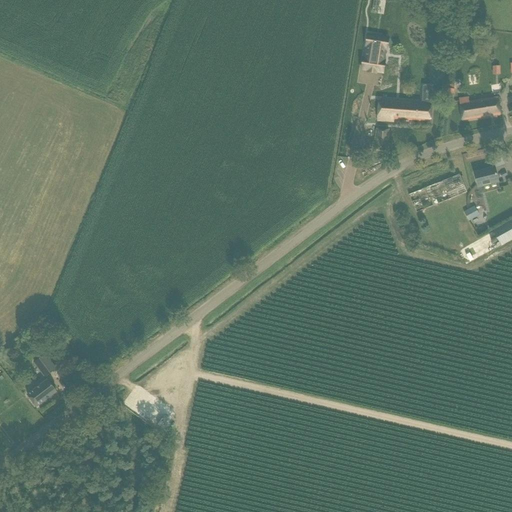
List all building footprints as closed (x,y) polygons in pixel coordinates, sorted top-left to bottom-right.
[(364,63),(362,74),(382,78),(384,65),(375,64),(376,53),(364,51),(363,62),(364,63)] [(446,89),(445,101),(453,101),(454,90),(454,85),(446,85),(446,89)] [(378,110),(377,120),(392,122),(393,119),(430,123),(431,112),(432,106),(433,87),(423,86),(422,105),(408,104),(408,102),(405,102),(405,104),(379,102),(378,110)] [(467,99),(459,100),(461,111),(462,121),(501,115),(499,105),(498,98),(482,101),(473,102),(468,102),(467,99)] [(376,129),(374,150),(387,151),(389,131),(376,129)] [(495,168),(474,173),(477,183),(478,187),(479,193),(500,188),(498,182),(497,178),(495,168)] [(409,195),(412,204),(416,212),(466,192),(459,174),(409,195)] [(479,214),(474,207),(464,212),(468,220),(479,214)] [(511,219),(492,231),(501,246),(511,239),(511,219)] [(45,355),(34,363),(38,368),(41,365),(48,375),(45,377),(56,369),(45,355)] [(57,392),(51,384),(47,380),(27,395),(37,407),(57,392)]
